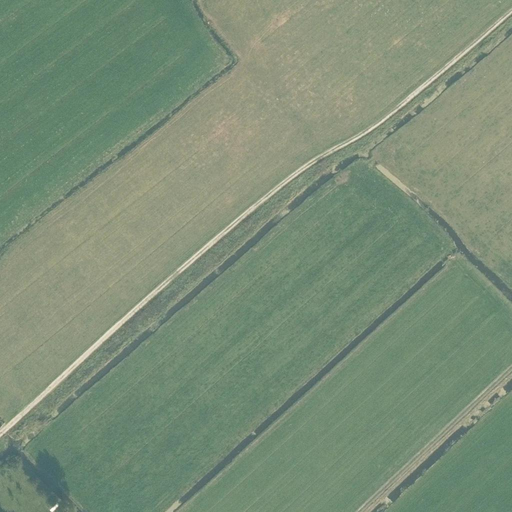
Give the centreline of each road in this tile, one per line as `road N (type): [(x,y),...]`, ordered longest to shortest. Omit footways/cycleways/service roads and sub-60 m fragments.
road 1 (track): [(511,11),(365,133),(295,173),(0,435)]
road 2 (track): [(511,368),(360,511)]
